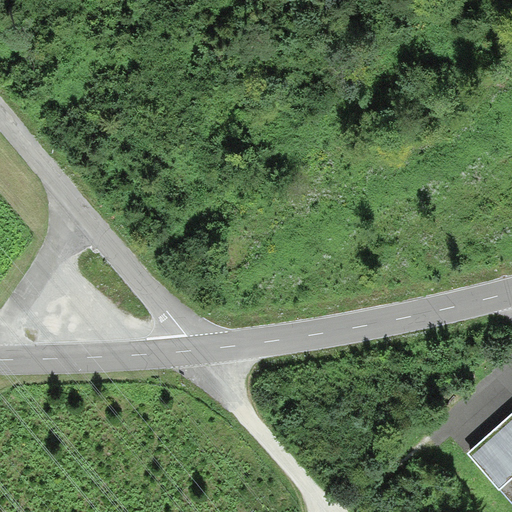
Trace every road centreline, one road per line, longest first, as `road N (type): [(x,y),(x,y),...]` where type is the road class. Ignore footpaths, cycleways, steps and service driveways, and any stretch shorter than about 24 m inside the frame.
road 1 (unclassified): [(197,350),(401,319),(511,290)]
road 2 (track): [(197,350),(325,511)]
road 3 (unclassified): [(0,358),(197,350)]
road 4 (residential): [(197,350),(84,221)]
road 5 (residential): [(84,221),(0,117)]
road 6 (residential): [(84,221),(0,317)]
